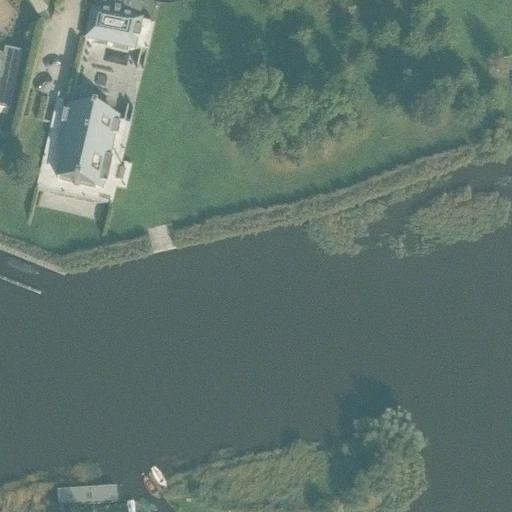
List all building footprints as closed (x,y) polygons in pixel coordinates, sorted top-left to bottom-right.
[(85,41),(134,53),(141,23),(92,12),(85,41)] [(2,59),(0,58),(0,110),(8,112),(20,54),(3,50),(2,59)] [(64,151),(57,180),(101,191),(102,185),(106,186),(112,161),(108,160),(113,139),(117,140),(120,129),(116,128),(117,123),(68,111),(67,117),(63,116),(60,127),(64,128),(59,150),(64,151)] [(13,122),(3,120),(0,135),(9,137),(13,122)] [(54,509),(124,506),(123,484),(53,487),(54,509)]
